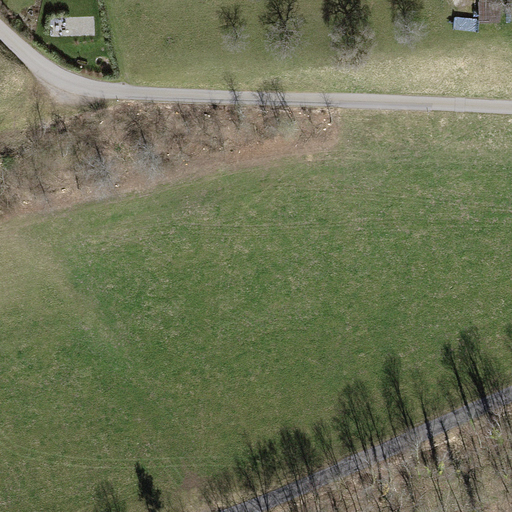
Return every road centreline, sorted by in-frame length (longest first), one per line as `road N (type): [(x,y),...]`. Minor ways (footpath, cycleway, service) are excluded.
road 1 (tertiary): [(0,31),(42,71),(140,105),(511,112)]
road 2 (unclassified): [(511,402),(238,511)]
